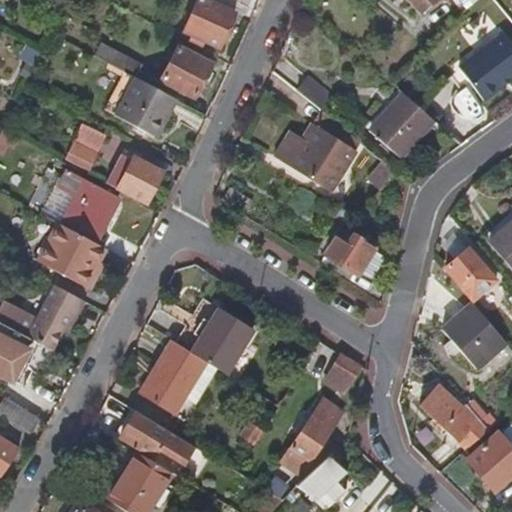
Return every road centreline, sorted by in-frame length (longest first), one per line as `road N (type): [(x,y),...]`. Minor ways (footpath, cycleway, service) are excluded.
road 1 (residential): [(13,511),(177,224)]
road 2 (residential): [(386,358),(426,193),(511,131)]
road 3 (residential): [(177,224),(386,358)]
road 4 (residential): [(282,0),(177,224)]
road 5 (residential): [(386,358),(374,429),(384,455),(443,511)]
